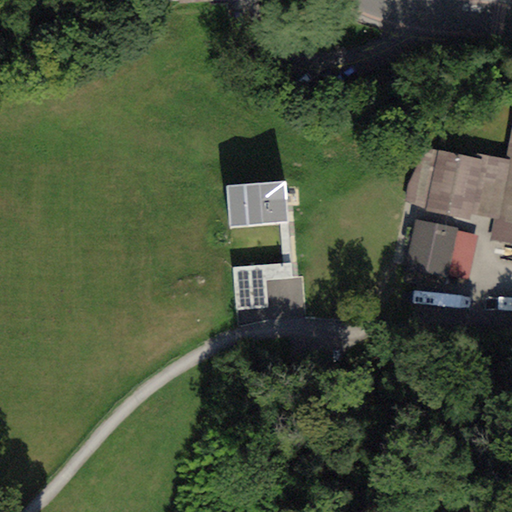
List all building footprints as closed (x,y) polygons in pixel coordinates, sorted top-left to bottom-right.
[(511,124),(505,160),(510,161),(498,219),(492,218),(487,241),(511,245),(511,124)] [(405,184),(404,203),(425,206),(424,213),(468,221),(469,214),(492,218),(498,219),(510,161),(505,160),(476,153),(475,159),(422,147),(405,184)] [(284,183),(225,187),(228,228),(287,223),(284,183)] [(457,227),(413,218),(399,283),(441,292),(445,276),(467,281),(476,236),(456,232),(457,227)] [(290,264),(232,269),(236,327),(305,322),(302,278),(291,279),(290,264)]
